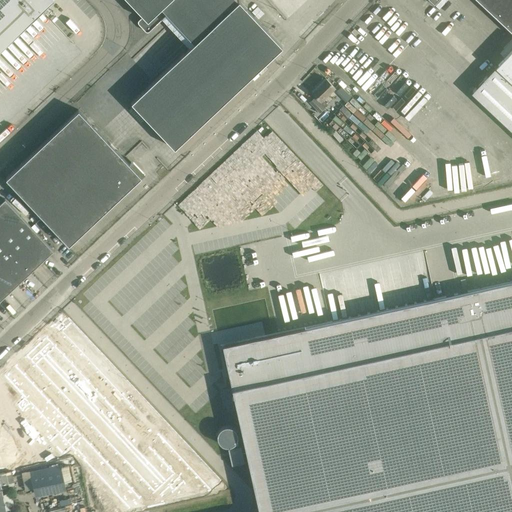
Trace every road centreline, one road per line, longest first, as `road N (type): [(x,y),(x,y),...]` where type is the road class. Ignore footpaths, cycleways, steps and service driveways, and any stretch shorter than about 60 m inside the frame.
road 1 (unclassified): [(0,348),(358,0)]
road 2 (unclassified): [(0,149),(104,48),(113,18),(99,0)]
